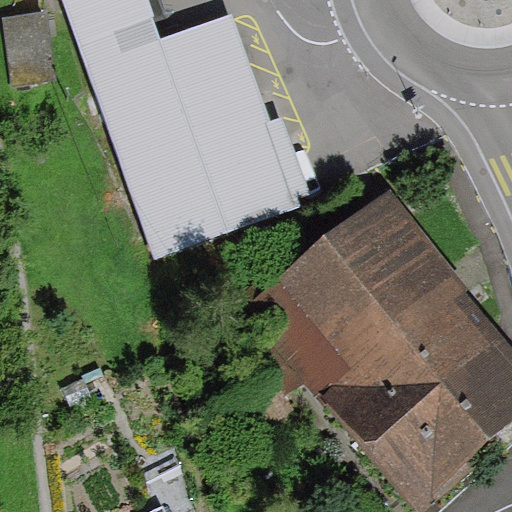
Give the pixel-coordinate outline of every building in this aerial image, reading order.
[(297,204),(309,200),(282,125),(271,129),(231,19),(164,43),(147,0),(57,0),(154,268),(301,215),(297,204)] [(48,12),(14,13),(16,65),(51,63),(48,12)] [(475,301),(389,194),(237,317),(292,384),(308,371),(325,393),(397,335),(412,352),(475,301)] [(502,336),(475,301),(412,352),(441,386),(502,336)] [(397,335),(325,393),(416,511),(422,511),(488,443),(441,386),(412,352),(397,335)] [(511,423),(511,348),(502,336),(441,386),(488,443),(511,423)] [(221,398),(250,437),(284,411),(255,372),(221,398)]
